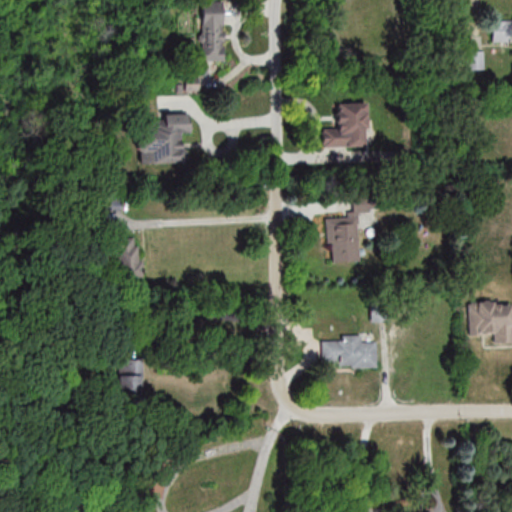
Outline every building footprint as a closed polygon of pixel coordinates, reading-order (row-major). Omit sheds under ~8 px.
[(354,3),(354,46),(389,46),(389,3),(354,3)] [(201,60),(224,60),(224,4),(201,4),(201,60)] [(511,20),(492,20),(492,41),(511,41),(511,20)] [(466,50),(466,69),(483,69),(483,50),(466,50)] [(322,147),(363,147),(363,104),(335,104),(335,128),(322,128),(322,147)] [(136,127),(137,163),(182,163),(182,132),(189,132),(189,113),(160,113),(160,121),(146,121),(146,127),(136,127)] [(100,209),(122,209),(122,197),(100,197),(100,209)] [(326,217),(327,262),(359,261),(357,213),(370,212),(369,201),(350,202),(351,216),(326,217)] [(109,256),(116,256),(116,277),(140,277),(140,238),(109,238),(109,256)] [(511,342),(511,300),(467,300),(468,333),(491,333),(491,343),(511,342)] [(338,367),(377,368),(377,343),(363,342),(363,335),(339,335),(339,341),(320,340),(320,360),(338,360),(338,367)] [(118,362),(118,403),(141,403),(141,362),(118,362)] [(141,495),(160,499),(163,483),(144,479),(141,495)]
